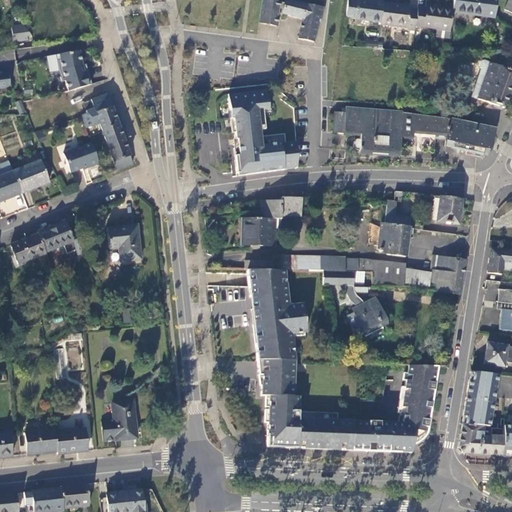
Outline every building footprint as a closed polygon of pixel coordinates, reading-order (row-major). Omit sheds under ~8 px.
[(277,27),(280,0),(262,0),(259,23),(277,27)] [(348,0),(345,18),(354,19),(380,22),(383,4),(357,0),(357,1),(348,0)] [(454,0),(453,10),(453,13),(494,18),(496,0),(454,0)] [(313,43),(319,14),(320,8),(284,2),(282,15),(302,20),(298,40),(313,43)] [(383,4),(380,22),(380,24),(407,28),(407,30),(414,31),(415,27),(417,10),(409,9),(409,7),(383,4)] [(418,7),(417,10),(415,27),(450,32),(453,13),(453,10),(425,7),(425,8),(418,7)] [(14,36),(31,34),(25,26),(13,28),(14,36)] [(34,37),(31,34),(14,36),(15,42),(30,41),(34,40),(34,37)] [(51,35),(34,37),(34,40),(30,41),(31,46),(52,43),(51,35)] [(81,51),(61,54),(62,60),(58,61),(60,71),(63,82),(67,81),(70,90),(93,84),(90,72),(86,73),(83,65),(81,51)] [(511,70),(506,69),(484,61),(482,61),(480,69),(481,70),(472,97),(504,109),(511,87),(511,70)] [(0,89),(12,88),(10,72),(0,73),(0,89)] [(259,173),(282,170),(282,167),(295,166),(295,169),(295,142),(295,143),(280,144),(280,143),(260,145),(259,136),(260,136),(260,130),(264,129),(262,109),(268,108),(267,90),(228,94),(230,118),(233,118),(235,139),(236,139),(237,147),(233,147),(235,173),(245,172),(245,175),(259,173)] [(96,112),(112,107),(108,93),(92,98),(95,110),(96,112)] [(14,102),(19,114),(25,112),(21,100),(14,102)] [(130,155),(112,107),(96,112),(98,118),(107,142),(105,143),(108,152),(111,151),(114,161),(130,155)] [(447,136),(449,120),(345,109),(345,113),(335,113),(334,129),(343,130),(343,134),(360,135),(360,153),(399,155),(400,147),(411,149),(413,133),(447,136)] [(98,118),(96,112),(95,110),(90,113),(92,119),(98,118)] [(36,116),(41,130),(47,128),(46,125),(51,123),(46,112),(36,116)] [(446,146),(485,156),(490,146),(492,147),(495,129),(449,120),(447,136),(446,146)] [(99,163),(92,142),(64,152),(70,171),(89,165),(89,166),(99,163)] [(133,163),(130,155),(114,161),(116,168),(133,163)] [(19,162),(11,165),(14,173),(22,170),(19,162)] [(14,173),(22,193),(50,183),(42,162),(22,170),(14,173)] [(0,201),(22,193),(14,173),(11,165),(10,163),(0,166),(0,201)] [(402,192),(395,192),(393,201),(396,201),(401,202),(402,192)] [(461,200),(439,196),(435,222),(456,225),(461,200)] [(276,217),(302,218),(303,198),(260,197),(260,216),(241,216),(240,245),(275,245),(276,217)] [(396,201),(393,201),(387,201),(386,203),(385,203),(382,224),(408,227),(408,229),(413,230),(422,230),(423,223),(409,221),(409,217),(394,215),(396,201)] [(37,232),(38,234),(45,252),(73,241),(65,221),(37,232)] [(378,237),(379,225),(371,225),(370,236),(378,237)] [(138,226),(107,229),(110,250),(121,249),(123,262),(141,261),(138,226)] [(38,234),(10,245),(19,264),(46,253),(45,252),(38,234)] [(511,251),(490,250),(489,260),(495,261),(496,256),(511,257),(511,252),(511,251)] [(429,287),(431,271),(408,269),(406,263),(292,252),(290,268),(323,271),(322,283),(348,286),(347,290),(353,304),(352,312),(346,314),(355,338),(388,326),(388,323),(378,295),(367,299),(368,287),(354,286),(364,282),(365,272),(373,269),(372,282),(429,287)] [(489,260),(488,275),(503,277),(503,272),(511,273),(511,252),(511,257),(496,256),(495,261),(489,260)] [(433,255),(430,289),(459,292),(461,257),(433,255)] [(272,270),(247,269),(250,296),(256,296),(257,308),(251,309),(257,308),(259,323),(258,323),(253,324),(256,359),(294,361),(291,334),(306,332),(303,303),(288,305),(285,270),(283,270),(272,270)] [(511,330),(511,291),(499,290),(497,308),(501,310),(500,329),(511,330)] [(511,363),(511,347),(487,344),(484,365),(504,368),(505,363),(511,363)] [(67,376),(64,348),(54,348),(58,377),(67,376)] [(266,449),(351,452),(354,422),(337,421),(338,414),(298,413),(298,398),(293,398),(294,361),(256,359),(258,377),(261,377),(260,397),(268,397),(266,449)] [(354,422),(351,452),(373,452),(400,454),(410,453),(411,445),(413,445),(416,443),(420,441),(422,438),(425,435),(426,432),(423,432),(424,427),(427,428),(437,367),(408,366),(398,423),(354,421),(354,422)] [(470,371),(458,448),(463,454),(511,457),(511,422),(511,423),(511,427),(504,426),(503,438),(483,437),(484,427),(489,427),(498,375),(470,371)] [(134,401),(114,403),(115,420),(102,421),(105,441),(136,438),(137,438),(134,401)] [(55,432),(55,429),(25,433),(27,454),(57,452),(55,432)] [(57,452),(57,454),(86,452),(84,429),(55,432),(57,452)] [(0,435),(0,457),(12,456),(10,434),(0,435)] [(76,485),(61,487),(62,492),(63,508),(89,506),(87,487),(76,489),(76,485)] [(63,508),(62,492),(48,494),(47,490),(32,492),(34,511),(49,511),(64,511),(63,508)] [(144,511),(142,491),(108,494),(109,511),(144,511)] [(0,495),(0,511),(18,511),(16,494),(0,495)]
